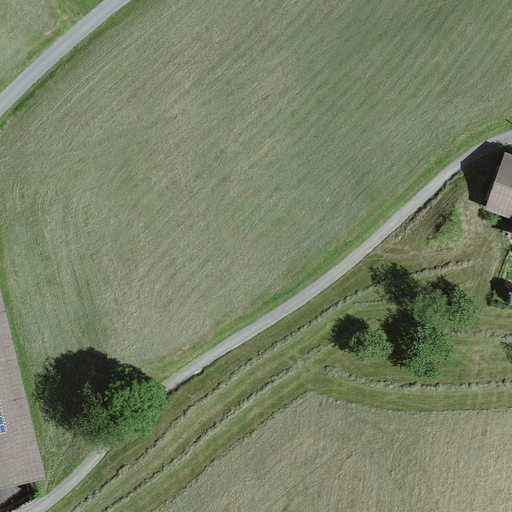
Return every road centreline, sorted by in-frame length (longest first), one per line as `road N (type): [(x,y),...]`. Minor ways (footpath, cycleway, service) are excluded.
road 1 (track): [(28,511),(66,487),(168,383),(349,261),(460,162),(511,138)]
road 2 (residential): [(0,103),(116,0)]
